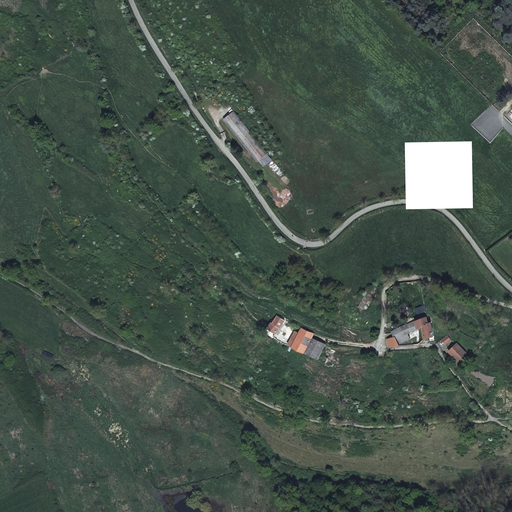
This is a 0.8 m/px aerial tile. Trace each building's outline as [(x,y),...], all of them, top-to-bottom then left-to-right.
[(268,153),(234,110),(225,118),(259,160),(260,159),(268,153)] [(268,153),(260,159),(264,164),(272,157),(268,153)] [(224,290),(227,287),(221,283),(217,288),(222,292),(224,290)] [(276,333),(274,336),(304,353),(304,352),(312,337),(314,333),(302,327),(299,332),(296,338),(292,336),(291,339),(279,334),(281,331),(278,330),(285,320),(279,315),(273,322),(272,322),(268,328),(276,333)] [(396,328),(393,331),(393,336),(387,339),(388,347),(400,346),(398,344),(409,340),(407,331),(423,326),(424,336),(434,335),(432,321),(430,321),(428,315),(407,319),(396,327),(396,328)] [(318,359),(326,344),(312,337),(304,352),(318,359)] [(458,360),(466,352),(456,343),(448,351),(458,360)]
